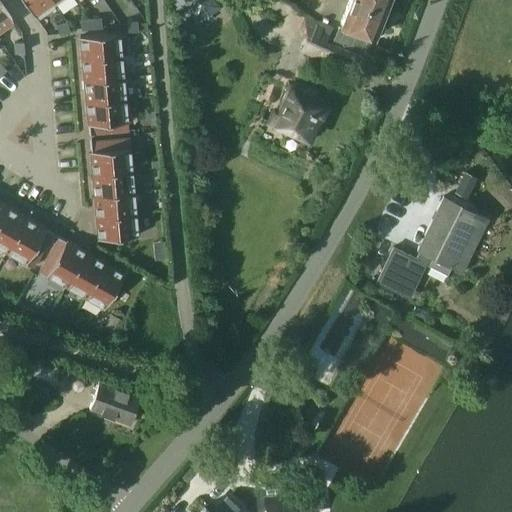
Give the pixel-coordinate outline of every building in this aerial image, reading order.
[(52,3),(49,0),(23,0),(34,15),(52,3)] [(179,0),(194,23),(217,8),(211,0),(179,0)] [(381,32),(383,26),(381,22),(379,22),(387,0),(348,0),(339,23),(373,36),(375,32),(378,33),(381,32)] [(0,26),(11,18),(2,5),(0,2),(0,26)] [(101,18),(90,19),(91,28),(102,27),(101,18)] [(81,29),(91,28),(90,19),(80,20),(81,29)] [(354,56),(331,45),(326,43),(330,35),(322,31),(323,29),(303,19),(297,32),(302,35),(299,43),(302,45),(300,50),(323,61),(325,58),(348,69),(354,56)] [(69,31),(67,22),(56,26),(59,34),(69,31)] [(138,31),(137,22),(126,23),(127,32),(138,31)] [(337,27),(331,45),(354,56),(361,59),(368,39),(337,27)] [(120,33),(79,37),(81,59),(122,56),(120,33)] [(23,53),(22,42),(14,43),(15,54),(23,53)] [(124,77),(122,56),(81,59),(83,81),(124,77)] [(126,99),(124,77),(83,81),(85,102),(126,99)] [(321,115),(327,102),(309,94),(313,87),(299,81),(288,84),(270,122),(286,130),(289,124),(298,128),(297,132),(308,137),(318,115),(321,115)] [(128,121),(126,99),(85,102),(87,125),(88,125),(98,124),(108,123),(117,122),(127,121),(128,121)] [(128,131),(127,121),(117,122),(118,132),(128,131)] [(118,132),(117,122),(108,123),(108,132),(118,132)] [(108,132),(108,123),(98,124),(99,133),(108,132)] [(99,133),(98,124),(88,125),(89,134),(90,134),(99,133)] [(129,148),(129,138),(119,139),(120,149),(129,148)] [(120,149),(119,139),(109,140),(110,149),(120,149)] [(110,149),(109,140),(99,141),(100,150),(110,149)] [(100,150),(99,141),(90,142),(91,151),(100,150)] [(130,148),(129,148),(120,149),(110,149),(100,150),(91,151),(90,151),(92,174),(132,170),(130,148)] [(134,192),(132,170),(92,174),(94,195),(134,192)] [(465,173),(455,192),(466,198),(475,179),(465,173)] [(136,213),(134,192),(94,195),(96,217),(136,213)] [(393,247),(376,281),(409,298),(429,257),(461,273),(488,219),(443,197),(436,211),(442,214),(438,222),(432,219),(416,250),(419,252),(416,258),(393,247)] [(26,217),(7,207),(0,219),(0,249),(6,253),(26,217)] [(138,236),(136,213),(96,217),(98,239),(123,237),(123,238),(135,237),(135,236),(138,236)] [(39,241),(45,229),(26,217),(6,253),(25,264),(26,263),(32,252),(39,241)] [(45,244),(51,234),(52,233),(45,229),(39,241),(45,244)] [(59,252),(65,241),(58,237),(58,238),(52,248),(59,252)] [(65,287),(85,251),(66,240),(65,241),(59,252),(52,263),(46,275),(45,275),(65,287)] [(39,256),(45,244),(39,241),(32,252),(39,256)] [(52,263),(59,252),(52,248),(45,260),(52,263)] [(84,297),(104,262),(85,251),(65,287),(84,297)] [(32,267),(39,256),(32,252),(26,263),(32,267)] [(46,275),(52,263),(45,260),(39,271),(46,275)] [(123,273),(104,262),(84,297),(103,309),(105,306),(106,307),(112,296),(111,296),(123,273)] [(345,284),(302,359),(316,367),(313,371),(310,369),(306,374),(328,387),(341,361),(357,329),(363,333),(369,320),(356,312),(333,357),(318,348),(352,289),(345,284)] [(111,314),(104,327),(114,332),(121,319),(111,314)] [(3,362),(1,374),(27,379),(28,374),(35,375),(38,363),(30,362),(29,367),(3,362)] [(0,395),(9,397),(11,377),(0,375),(0,395)] [(131,424),(140,398),(98,382),(89,408),(131,424)] [(315,511),(314,494),(293,497),(292,495),(265,498),(266,511),(315,511)] [(210,511),(203,506),(198,511),(242,511),(226,498),(213,511),(210,511)]
